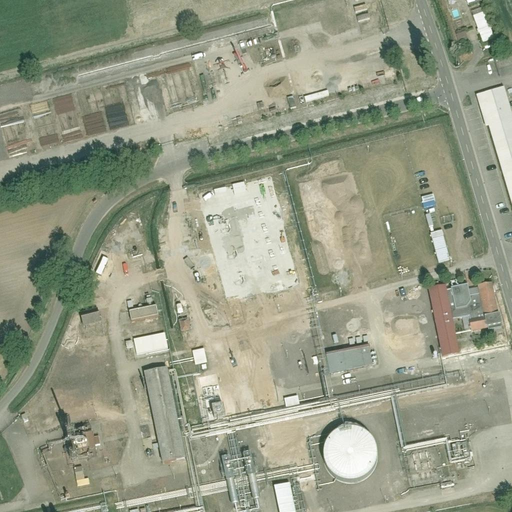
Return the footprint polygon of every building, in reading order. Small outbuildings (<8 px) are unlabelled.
[(403,0),(382,0),(386,11),(405,5),(403,0)] [(468,31),(459,34),(462,44),(471,41),(468,31)] [(396,65),(384,69),(388,83),(400,80),(396,65)] [(476,99),(511,214),(511,121),(503,91),(476,99)] [(130,108),(131,114),(133,114),(135,122),(142,120),(138,100),(130,102),(131,108),(130,108)] [(1,128),(7,144),(24,138),(19,122),(1,128)] [(40,144),(57,141),(54,125),(36,128),(40,144)] [(139,144),(123,147),(124,155),(141,152),(139,144)] [(479,287),(486,318),(502,314),(496,283),(479,287)] [(430,289),(444,356),(462,352),(455,320),(449,291),(448,285),(430,289)] [(449,291),(455,320),(463,318),(464,322),(472,321),(486,318),(479,287),(479,285),(449,291)] [(175,306),(176,316),(179,316),(181,330),(188,329),(184,304),(175,306)] [(132,322),(159,316),(157,306),(130,312),(132,322)] [(486,318),(488,328),(504,325),(502,314),(486,318)] [(101,315),(83,320),(85,327),(96,324),(96,327),(103,325),(101,315)] [(472,321),(474,331),(488,328),(486,318),(472,321)] [(169,350),(166,334),(134,339),(137,355),(169,350)] [(133,341),(126,343),(128,349),(135,347),(133,341)] [(205,349),(193,351),(195,365),(207,364),(205,349)] [(325,358),(328,378),(372,369),(368,350),(325,358)] [(171,369),(147,374),(165,465),(189,461),(171,373),(171,369)] [(336,435),(329,442),(325,450),(323,460),(325,469),(330,478),(338,484),(347,487),(356,487),(364,484),(371,479),(376,472),(379,464),(379,456),(377,447),(372,440),(364,434),(355,431),(345,432),(336,435)] [(74,469),(78,487),(87,485),(84,467),(74,469)] [(297,511),(291,484),(276,488),(280,511),(297,511)]
